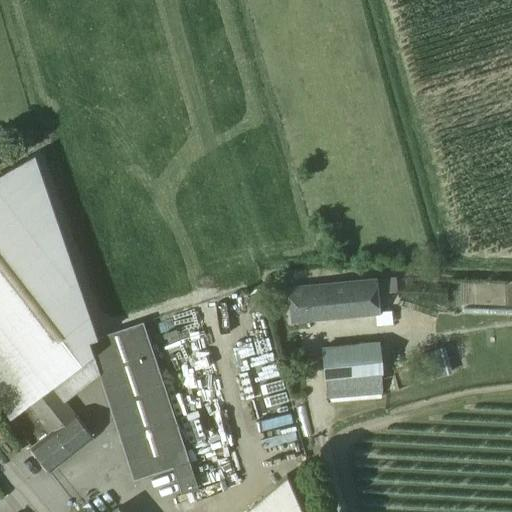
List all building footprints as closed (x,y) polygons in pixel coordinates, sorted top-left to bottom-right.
[(36,154),(0,173),(0,404),(10,418),(12,419),(29,406),(55,387),(94,356),(88,340),(98,336),(97,333),(94,325),(94,324),(90,311),(89,310),(87,303),(86,302),(82,291),(79,281),(79,280),(75,268),(72,259),(71,257),(67,246),(64,237),(63,235),(59,223),(57,215),(55,212),(51,200),(48,189),(47,188),(43,177),(43,174),(40,167),(40,166),(36,156),(36,154)] [(377,277),(287,286),(290,323),(381,314),(381,312),(379,300),(379,293),(377,277)] [(98,336),(88,340),(94,356),(100,374),(134,479),(173,466),(182,493),(199,488),(143,321),(120,329),(119,329),(117,330),(111,332),(98,336)] [(358,343),(360,362),(323,366),(326,397),(384,392),(379,341),(358,343)] [(437,376),(451,373),(445,347),(431,351),(437,376)] [(55,387),(29,406),(41,421),(44,418),(52,429),(32,446),(51,470),(94,435),(66,401),(55,387)] [(313,511),(299,476),(250,511),(313,511)]
